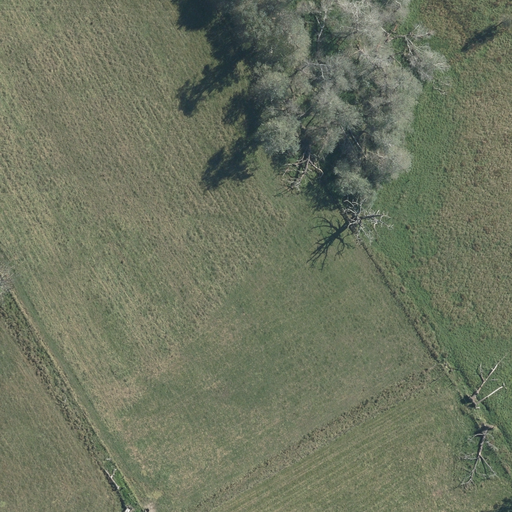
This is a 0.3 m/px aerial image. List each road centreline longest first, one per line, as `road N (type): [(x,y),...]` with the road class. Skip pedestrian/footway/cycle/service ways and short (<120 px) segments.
road 1 (unknown): [(68,0),(395,511)]
road 2 (unknown): [(233,262),(188,297),(157,345),(90,511)]
road 3 (unknown): [(119,79),(0,152)]
